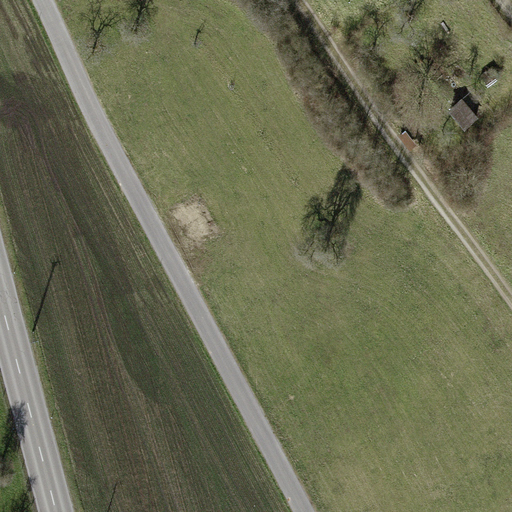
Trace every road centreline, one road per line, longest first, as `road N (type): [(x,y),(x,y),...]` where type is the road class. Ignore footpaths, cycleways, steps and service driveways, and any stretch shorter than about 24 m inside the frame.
road 1 (unclassified): [(306,511),(40,0)]
road 2 (track): [(511,297),(297,0)]
road 3 (secondary): [(0,296),(55,511)]
